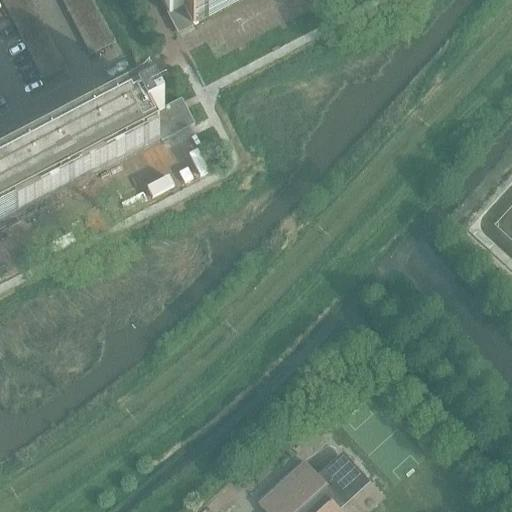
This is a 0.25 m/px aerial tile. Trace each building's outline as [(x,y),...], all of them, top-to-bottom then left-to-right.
[(32,5),(29,0),(15,0),(4,6),(10,17),(32,5)] [(67,0),(63,3),(68,13),(91,2),(89,0),(67,0)] [(179,34),(193,26),(195,25),(195,24),(242,0),(160,0),(168,13),(179,34)] [(68,13),(74,24),(96,12),(91,2),(68,13)] [(38,15),(32,5),(10,17),(15,27),(38,15)] [(74,24),(79,35),(102,23),(96,12),(74,24)] [(43,26),(38,15),(15,27),(21,38),(43,26)] [(79,35),(85,46),(107,34),(102,23),(79,35)] [(49,37),(43,26),(21,38),(26,49),(49,37)] [(107,34),(85,46),(91,56),(113,45),(107,34)] [(54,48),(49,37),(26,49),(32,60),(54,48)] [(60,58),(54,48),(32,60),(38,70),(60,58)] [(60,58),(38,70),(43,81),(66,69),(60,58)] [(194,126),(181,101),(164,110),(155,92),(154,93),(150,86),(142,90),(136,79),(119,87),(0,149),(0,219),(157,137),(157,138),(158,137),(161,143),(194,126)] [(339,511),(337,510),(345,503),(365,485),(356,475),(357,475),(342,459),(319,480),(303,462),(302,463),(303,464),(281,484),(281,483),(279,484),(280,485),(259,504),(258,504),(257,505),(263,511),(339,511)]
